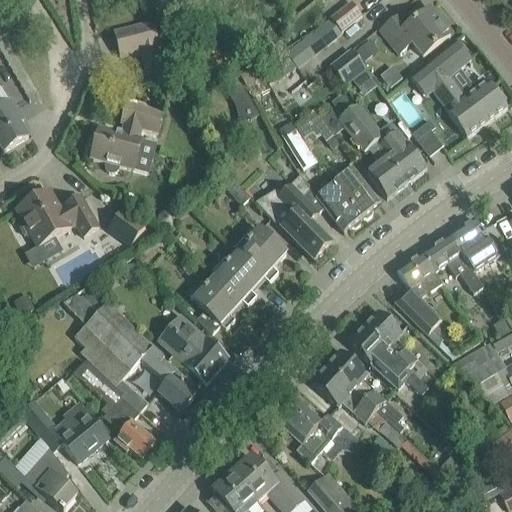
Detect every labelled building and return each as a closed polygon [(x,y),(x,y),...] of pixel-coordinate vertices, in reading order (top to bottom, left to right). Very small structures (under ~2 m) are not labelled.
[(139,0),(146,12),(157,0),(139,0)] [(351,5),(330,21),(341,35),(362,19),(351,5)] [(400,19),(384,31),(382,33),(401,56),(414,46),(425,59),(450,38),(429,13),(408,29),(400,19)] [(315,35),(286,56),(298,71),(326,50),(325,49),(340,38),(330,25),(316,35),(315,35)] [(121,60),(159,51),(152,26),(115,35),(121,60)] [(449,81),(471,64),(455,45),(428,66),(438,79),(444,74),(449,81)] [(343,89),(364,73),(351,55),(330,71),(343,89)] [(428,66),(411,80),(426,100),(433,95),(448,114),(447,115),(467,142),(485,128),(460,95),(449,81),(444,74),(438,79),(428,66)] [(256,69),(240,78),(248,91),(264,81),(256,69)] [(282,82),(289,93),(305,82),(298,71),(282,82)] [(507,112),(504,107),(506,103),(500,95),(496,96),(482,79),(460,95),(485,128),(507,112)] [(251,104),(242,88),(228,97),(237,112),(237,113),(251,104)] [(384,141),(379,135),(359,109),(353,113),(343,98),(331,106),(325,97),(312,105),(319,115),(333,138),(334,139),(345,131),(363,155),(368,151),(381,168),(368,177),(387,203),(407,188),(378,150),(376,147),(384,141)] [(23,123),(11,102),(0,109),(0,148),(4,155),(28,140),(20,125),(23,123)] [(163,119),(145,115),(126,109),(121,126),(124,127),(122,137),(99,131),(91,162),(106,166),(105,170),(106,173),(109,176),(112,177),(116,176),(119,173),(120,170),(133,174),(142,143),(139,142),(141,132),(158,136),(163,119)] [(275,125),(303,174),(315,167),(285,113),(276,119),(278,123),(275,125)] [(325,144),(333,138),(319,115),(301,126),(305,131),(312,127),(325,144)] [(376,147),(378,150),(407,188),(427,173),(407,146),(406,147),(398,135),(397,136),(390,126),(379,135),(384,141),(376,147)] [(431,133),(417,144),(430,161),(444,150),(431,133)] [(380,208),(368,192),(352,173),(334,187),(362,223),(363,222),(367,222),(372,219),(372,215),(380,208)] [(320,217),(319,216),(303,200),(310,194),(300,179),(282,196),(278,192),(255,206),(280,233),(289,242),(291,240),(315,265),(332,247),(311,226),(320,217)] [(249,202),(251,201),(236,182),(233,185),(225,192),(240,209),(249,202)] [(362,223),(334,187),(316,201),(344,237),(352,231),(356,231),(361,228),(361,223),(362,223)] [(24,238),(30,240),(32,239),(39,251),(70,232),(70,231),(76,228),(84,241),(99,232),(90,216),(80,199),(65,208),(65,209),(59,213),(49,194),(17,213),(24,224),(22,226),(20,231),(24,238)] [(164,212),(157,219),(156,227),(162,233),(171,233),(177,228),(177,219),(171,213),(164,212)] [(108,232),(114,237),(130,250),(145,232),(123,214),(108,232)] [(474,224),(448,241),(466,268),(468,266),(472,273),(474,272),(476,275),(497,261),(491,251),(502,244),(492,229),(482,235),(474,224)] [(286,258),(272,244),(259,233),(250,242),(247,238),(233,253),(237,257),(264,282),(269,287),(278,277),(273,272),(286,258)] [(423,257),(434,274),(446,266),(455,279),(459,276),(474,297),(483,290),(474,277),(476,275),(474,272),(472,273),(468,266),(466,268),(448,241),(446,242),(443,241),(439,244),(438,247),(423,257)] [(251,296),(264,282),(237,257),(229,265),(225,262),(211,277),(215,280),(242,306),(248,310),(257,301),(251,296)] [(433,275),(434,274),(423,257),(397,275),(409,293),(396,307),(453,361),(456,359),(441,345),(440,332),(438,330),(443,324),(421,302),(428,296),(441,287),(433,275)] [(230,319),(242,306),(215,280),(207,289),(204,285),(189,300),(205,315),(196,324),(212,338),(221,329),(226,334),(235,324),(230,319)] [(79,357),(86,364),(125,398),(121,402),(139,417),(148,407),(130,391),(123,385),(140,366),(165,387),(158,396),(181,416),(195,399),(180,386),(183,383),(162,365),(163,364),(88,290),(62,307),(86,330),(75,341),(85,351),(79,357)] [(364,331),(419,382),(428,372),(418,363),(397,342),(402,337),(379,315),(372,323),(369,323),(365,326),(365,330),(364,331)] [(229,362),(214,349),(180,320),(169,333),(158,345),(173,359),(167,365),(197,392),(203,385),(206,388),(217,375),(229,362)] [(511,332),(504,321),(493,328),(500,340),(511,333),(511,332)] [(430,394),(364,331),(362,333),(359,333),(355,336),(356,340),(348,347),(371,369),(398,394),(406,385),(423,401),(430,394)] [(511,368),(506,372),(491,346),(453,368),(490,410),(494,407),(511,396),(511,368)] [(327,370),(326,371),(400,437),(404,432),(398,427),(403,420),(385,404),(387,402),(364,381),(367,378),(341,355),(334,362),(331,362),(327,366),(327,370)] [(125,398),(86,364),(73,377),(108,407),(102,413),(107,417),(104,420),(122,436),(115,444),(127,455),(129,452),(141,462),(155,446),(132,426),(139,417),(121,402),(125,398)] [(450,483),(400,437),(326,371),(325,373),(321,373),(318,376),(318,380),(311,387),(337,411),(342,405),(366,426),(367,424),(400,452),(402,450),(444,491),(450,483)] [(511,398),(499,406),(500,408),(510,424),(511,426),(511,398)] [(40,440),(53,430),(33,404),(19,415),(40,440)] [(280,423),(278,426),(303,448),(296,455),(311,468),(322,456),(332,444),(342,453),(356,456),(363,449),(343,432),(329,419),(323,426),(297,404),(287,415),(283,415),(279,419),(280,423)] [(52,437),(78,468),(108,442),(96,427),(83,412),(80,408),(65,420),(68,424),(52,437)] [(503,455),(511,448),(511,429),(494,444),(503,455)] [(53,457),(50,452),(23,482),(57,511),(65,511),(77,498),(63,485),(69,478),(53,457)] [(456,454),(439,472),(452,484),(469,466),(456,454)] [(232,477),(258,506),(266,499),(277,511),(294,511),(305,504),(280,476),(272,483),(252,460),(232,477)] [(0,465),(0,476),(11,487),(21,478),(5,461),(0,465)] [(251,511),(258,506),(232,477),(213,494),(228,511),(251,511)] [(349,511),(323,482),(308,495),(322,511),(349,511)] [(511,511),(511,490),(499,498),(506,511),(511,511)]
